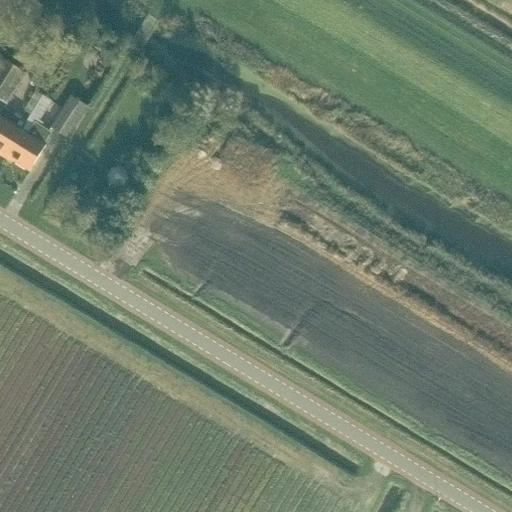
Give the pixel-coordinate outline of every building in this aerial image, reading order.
[(40,57),(52,65),(62,51),(58,48),(63,41),(55,35),(40,57)] [(0,101),(7,105),(28,74),(2,58),(0,61),(0,101)] [(37,92),(26,111),(32,115),(44,97),(37,92)] [(89,107),(72,96),(52,128),(70,139),(89,107)] [(23,130),(24,130),(27,123),(5,109),(1,116),(0,115),(0,153),(6,157),(23,130)] [(6,157),(30,172),(48,145),(46,144),(52,133),(36,123),(30,133),(24,130),(23,130),(6,157)] [(136,163),(125,175),(137,186),(148,175),(136,163)]
